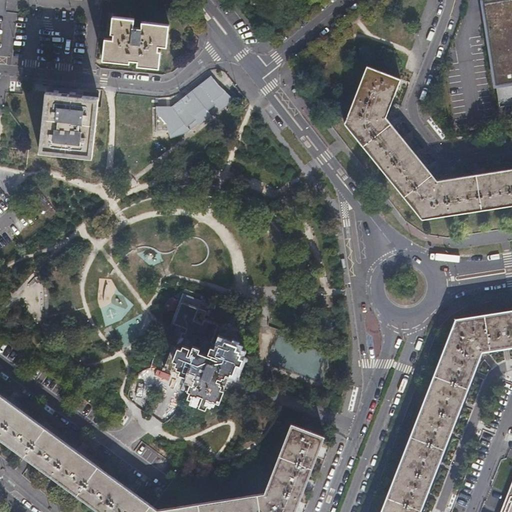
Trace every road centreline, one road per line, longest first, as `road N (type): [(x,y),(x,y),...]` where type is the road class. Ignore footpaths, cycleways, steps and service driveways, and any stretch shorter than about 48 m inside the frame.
road 1 (residential): [(230,40),(167,86),(0,69)]
road 2 (residential): [(511,148),(450,159),(414,117),(450,0)]
road 3 (residential): [(392,253),(255,73)]
road 4 (tertiary): [(389,317),(383,361),(326,511)]
road 5 (tertiary): [(347,511),(412,321)]
road 6 (residential): [(143,425),(123,440),(106,437),(0,364)]
road 7 (residential): [(441,511),(488,380),(511,365)]
